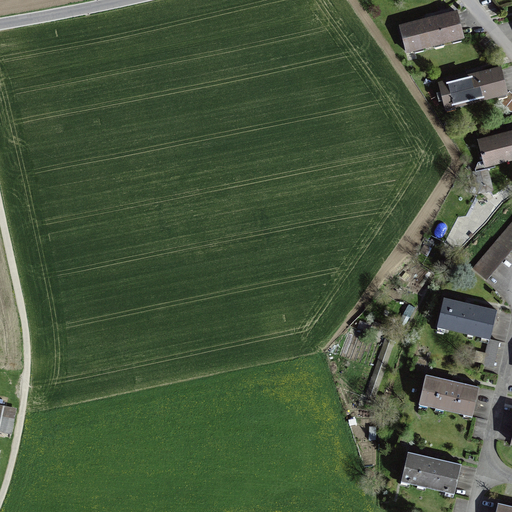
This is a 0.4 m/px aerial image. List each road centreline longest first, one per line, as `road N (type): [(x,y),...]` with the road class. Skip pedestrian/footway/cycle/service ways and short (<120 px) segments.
road 1 (track): [(0,208),(26,324),(18,446),(0,495)]
road 2 (tertiary): [(0,25),(134,0)]
road 3 (residential): [(511,476),(498,469),(489,448),(511,357)]
